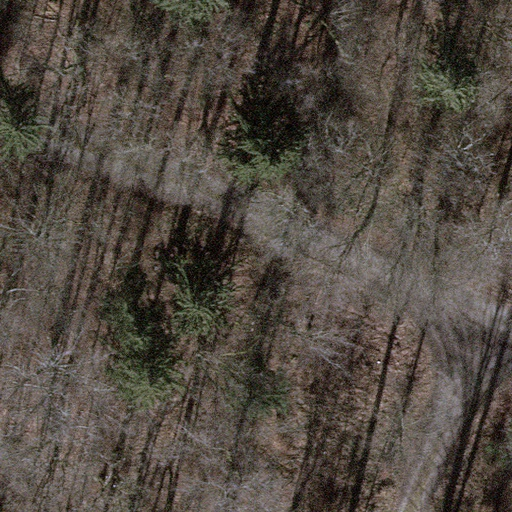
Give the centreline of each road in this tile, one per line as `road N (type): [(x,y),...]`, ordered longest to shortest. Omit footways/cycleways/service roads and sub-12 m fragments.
road 1 (track): [(0,102),(511,295)]
road 2 (track): [(491,286),(407,511)]
